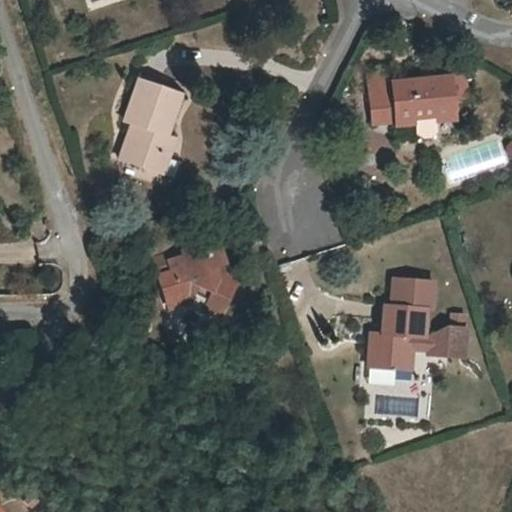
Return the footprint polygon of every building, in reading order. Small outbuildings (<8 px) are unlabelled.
[(467,75),(453,76),(455,96),(468,96),(467,75)] [(395,93),(373,94),(375,120),(376,130),(399,128),(400,132),(418,130),(419,141),(427,146),(434,145),(441,140),(439,119),(456,118),(455,96),(453,76),(394,81),(394,85),(395,93)] [(395,93),(394,85),(390,85),(372,86),(373,94),(395,93)] [(142,173),(180,178),(183,160),(192,161),(196,142),(186,140),(192,97),(145,90),(139,134),(148,136),(142,173)] [(189,180),(192,161),(183,160),(180,178),(189,180)] [(206,304),(205,308),(221,316),(238,277),(227,270),(219,273),(215,261),(223,258),(230,256),(222,234),(183,248),(184,253),(167,259),(171,271),(157,275),(170,313),(192,305),(195,298),(206,304)] [(227,270),(223,258),(215,261),(219,273),(227,270)] [(430,307),(388,301),(384,329),(372,327),(366,366),(410,372),(413,350),(428,353),(428,356),(464,361),(468,332),(450,331),(431,336),(427,335),(430,307)] [(221,316),(205,308),(201,316),(218,323),(221,316)] [(367,369),(367,381),(390,382),(390,369),(367,369)]
